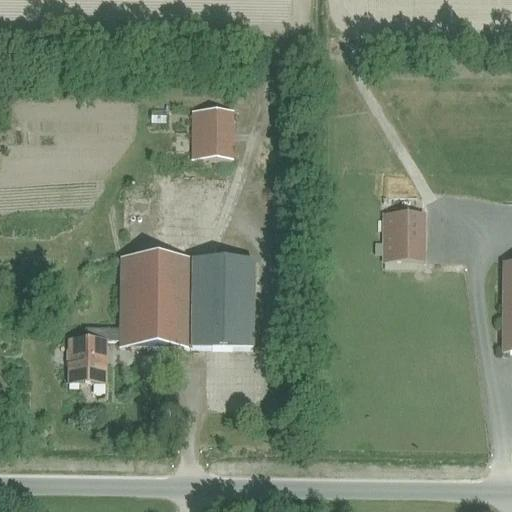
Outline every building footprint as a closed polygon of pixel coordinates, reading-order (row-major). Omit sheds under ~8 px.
[(233,164),(233,115),(190,115),(190,164),(233,164)] [(191,214),(197,188),(185,185),(178,211),(191,214)] [(382,217),(382,266),(424,266),(424,208),(408,208),(408,217),(382,217)] [(119,345),(119,352),(252,353),(253,264),(120,263),(119,333),(84,333),(84,345),(68,345),(68,388),(105,388),(105,345),(119,345)] [(511,266),(502,267),(502,356),(511,355),(511,266)]
